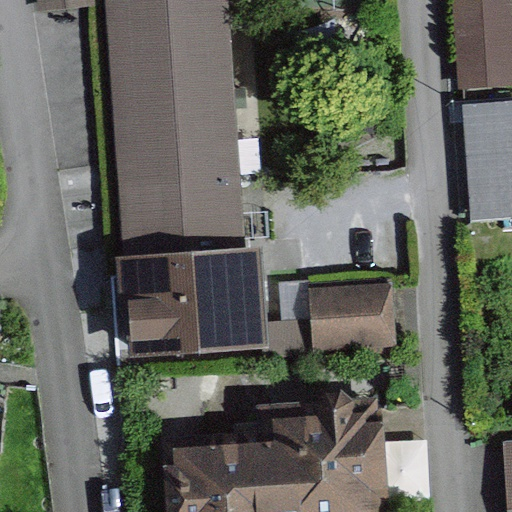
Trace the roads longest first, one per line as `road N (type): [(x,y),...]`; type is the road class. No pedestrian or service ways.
road 1 (residential): [(1,0),(76,511)]
road 2 (residential): [(417,0),(452,511)]
